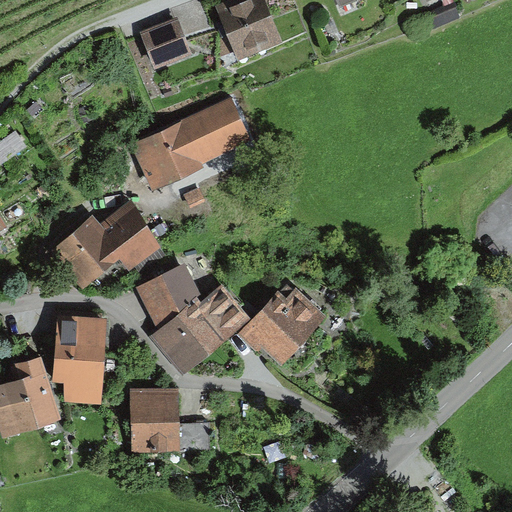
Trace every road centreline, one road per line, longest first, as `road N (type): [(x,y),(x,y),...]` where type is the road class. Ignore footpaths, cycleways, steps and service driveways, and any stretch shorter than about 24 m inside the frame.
road 1 (residential): [(0,308),(65,298),(99,303),(183,383),(241,385),(300,405),(390,456)]
road 2 (residential): [(0,105),(57,50),(167,0)]
road 3 (tertiary): [(511,346),(390,456)]
